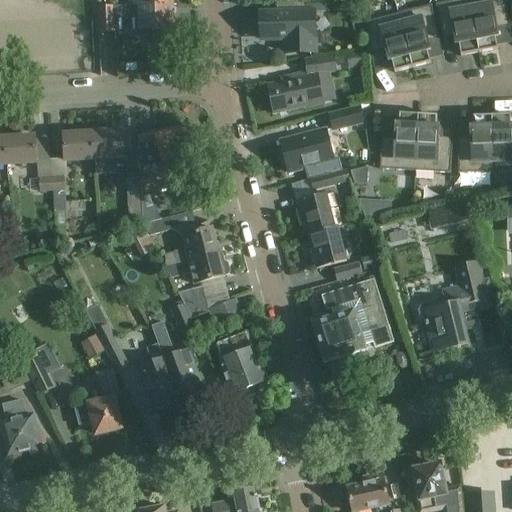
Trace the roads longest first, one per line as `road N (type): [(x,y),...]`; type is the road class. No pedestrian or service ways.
road 1 (residential): [(310,440),(238,145),(235,96)]
road 2 (residential): [(13,498),(291,444)]
road 3 (residential): [(0,111),(235,96)]
road 4 (residential): [(310,440),(511,392)]
